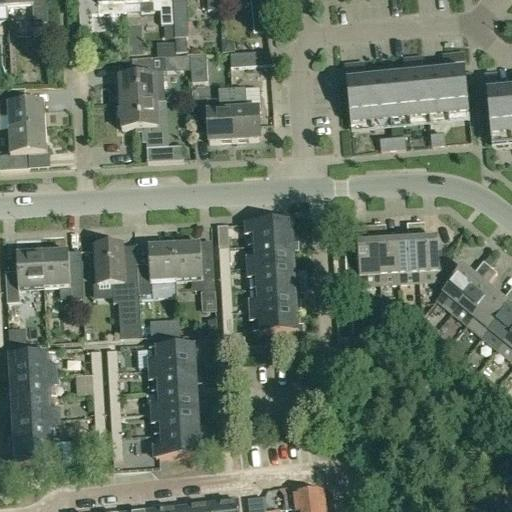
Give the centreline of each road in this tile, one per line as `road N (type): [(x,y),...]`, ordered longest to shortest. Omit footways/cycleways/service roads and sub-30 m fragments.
road 1 (residential): [(43,509),(347,468)]
road 2 (residential): [(304,190),(82,204)]
road 3 (residential): [(330,396),(316,189)]
road 4 (residential): [(511,222),(466,192),(433,185),(316,189)]
road 5 (residential): [(311,38),(476,24)]
road 6 (residential): [(304,190),(299,71),(311,38)]
road 7 (residential): [(82,204),(78,76),(67,58)]
